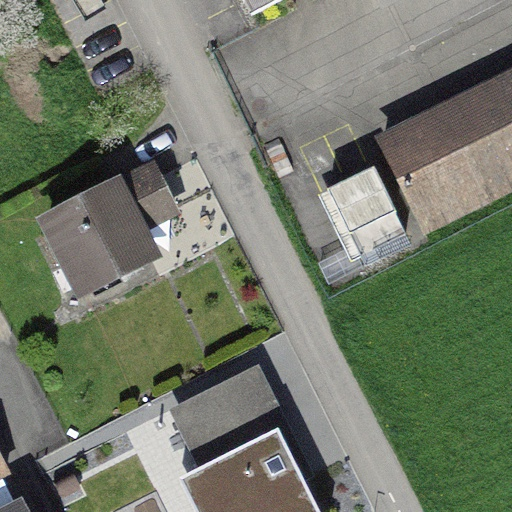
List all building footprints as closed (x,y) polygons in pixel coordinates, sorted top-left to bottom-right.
[(238,0),(248,18),(282,0),(238,0)] [(511,80),(379,147),(419,228),(511,181),(511,80)] [(168,214),(163,203),(148,173),(44,225),(79,292),(146,258),(132,231),(168,214)] [(360,239),(385,226),(361,177),(335,190),(360,239)] [(307,511),(240,372),(171,405),(222,511),(307,511)]
